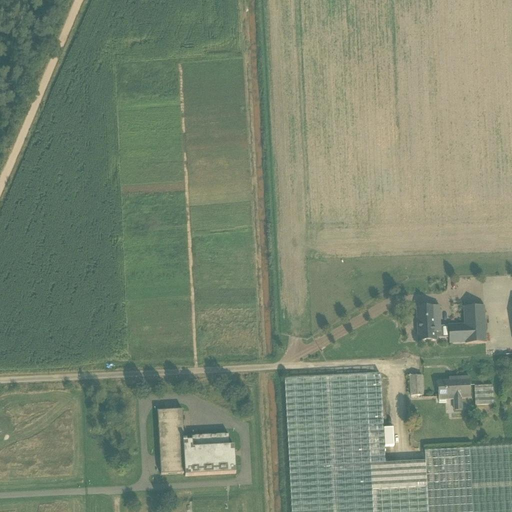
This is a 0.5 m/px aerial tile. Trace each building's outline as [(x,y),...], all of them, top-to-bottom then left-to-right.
[(436,342),(435,333),(435,320),(439,319),(439,308),(417,309),(418,343),(436,342)] [(466,345),(466,346),(486,345),(484,309),(464,310),(465,333),(449,333),(450,345),(466,345)] [(385,464),(385,462),(384,448),(383,429),(380,375),(284,380),(291,511),(427,511),(425,462),(385,464)] [(423,396),(422,377),(422,376),(410,377),(411,397),(423,396)] [(454,412),(462,411),(462,400),(470,400),(469,379),(453,379),(453,382),(438,383),(439,401),(453,400),(454,412)] [(474,387),(475,406),(493,405),(492,386),(474,387)] [(161,476),(185,474),(185,477),(236,474),(234,447),(229,447),(229,436),(191,438),(191,441),(186,441),(184,441),(182,411),(157,412),(160,462),(159,462),(159,463),(161,463),(161,466),(161,468),(159,468),(160,469),(161,476)] [(394,447),(393,429),(383,429),(384,448),(394,447)] [(511,511),(511,450),(507,451),(426,455),(428,511),(511,511)]
